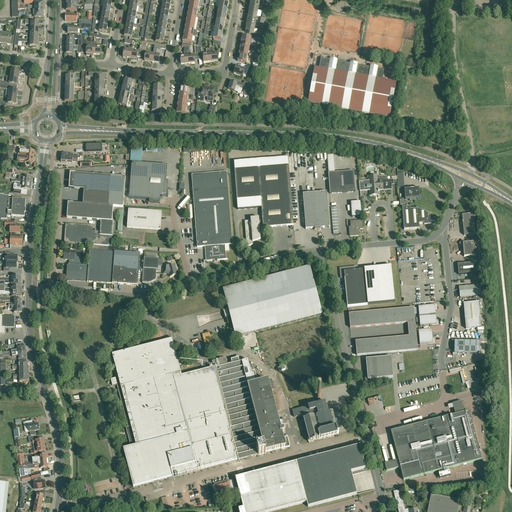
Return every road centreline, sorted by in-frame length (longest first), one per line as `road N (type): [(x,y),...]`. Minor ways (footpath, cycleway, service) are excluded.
road 1 (secondary): [(431,162),(321,137),(59,129)]
road 2 (unclassified): [(58,502),(138,495),(369,432)]
road 3 (unclassified): [(369,432),(321,250)]
road 4 (unclassified): [(468,173),(472,148),(455,67),(454,7)]
road 5 (secondary): [(28,288),(46,141)]
road 6 (unclassified): [(51,289),(133,292),(193,281)]
road 7 (unclassified): [(441,369),(451,297),(441,233)]
road 8 (unclassified): [(193,281),(321,250)]
road 9 (unclassified): [(321,250),(441,233)]
